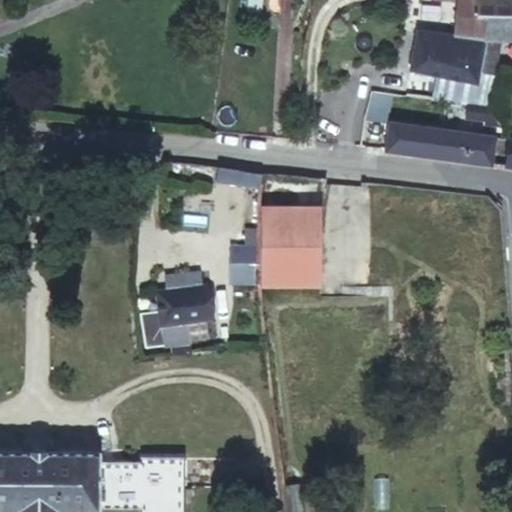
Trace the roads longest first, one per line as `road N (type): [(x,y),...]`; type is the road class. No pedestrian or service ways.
road 1 (residential): [(511,186),(0,125)]
road 2 (unknown): [(27,392),(34,387),(31,128)]
